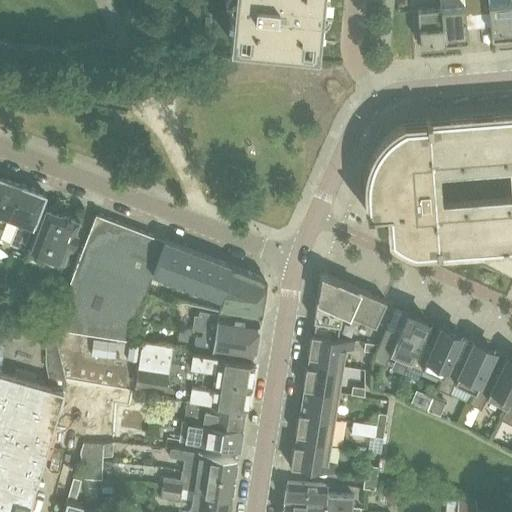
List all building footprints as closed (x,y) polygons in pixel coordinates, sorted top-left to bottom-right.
[(228,37),(284,42),(316,46),(319,16),(323,15),(325,12),(327,10),(329,6),(330,3),(331,3),(331,2),(330,1),(329,0),(224,0),(225,2),(228,5),(231,7),(228,37)] [(440,0),(441,6),(444,41),(468,39),(467,25),(478,24),(476,0),(440,0)] [(511,0),(476,0),(478,24),(490,23),(492,38),(511,36),(511,0)] [(421,43),(444,41),(441,6),(418,8),(421,43)] [(511,110),(430,116),(429,116),(429,118),(404,120),(404,123),(399,126),(394,129),(390,132),(385,136),(383,138),(380,142),(377,147),(374,152),(372,157),(370,162),(368,168),(367,173),(366,179),(366,185),(366,188),(367,203),(366,203),(366,211),(389,210),(391,235),(395,239),(400,242),(405,245),(411,247),(413,248),(414,251),(439,249),(439,250),(503,245),(503,244),(511,243),(511,110)] [(0,213),(8,216),(20,184),(0,176),(0,213)] [(44,193),(20,184),(8,216),(18,220),(9,244),(23,249),(44,193)] [(73,229),(78,217),(62,211),(61,212),(59,211),(59,208),(53,206),(48,207),(45,206),(25,257),(42,263),(43,261),(52,264),(56,255),(63,258),(68,242),(71,243),(76,230),(73,229)] [(146,293),(162,299),(176,302),(200,307),(260,316),(266,277),(96,213),(52,326),(54,326),(81,331),(128,338),(146,293)] [(18,271),(23,258),(11,254),(7,267),(18,271)] [(318,296),(316,296),(313,318),(315,319),(313,333),(337,336),(340,316),(348,312),(375,324),(386,299),(344,281),(344,282),(340,280),(339,279),(339,280),(335,278),(336,277),(320,270),(318,287),(319,287),(318,291),(317,292),(318,292),(318,296)] [(144,305),(140,315),(148,318),(151,307),(144,305)] [(0,328),(0,329),(19,335),(24,313),(6,307),(0,328)] [(197,328),(256,338),(259,319),(199,310),(199,315),(194,314),(192,328),(197,328)] [(391,351),(409,360),(410,360),(419,339),(420,339),(427,321),(406,312),(398,330),(386,325),(387,325),(385,324),(377,344),(374,351),(371,359),(385,365),(391,351)] [(145,325),(134,323),(134,324),(132,336),(143,338),(145,325)] [(423,366),(441,374),(442,375),(452,353),(452,354),(460,335),(439,326),(431,344),(420,339),(419,339),(410,360),(409,360),(403,372),(417,378),(423,366)] [(254,356),(256,338),(197,328),(194,347),(254,356)] [(138,365),(249,382),(253,361),(217,355),(217,356),(195,353),(138,339),(128,338),(81,331),(77,356),(138,365)] [(307,354),(309,355),(309,359),(308,359),(342,365),(345,347),(354,348),(355,339),(337,336),(313,333),(310,332),(307,354)] [(464,359),(452,354),(452,353),(442,375),(441,374),(435,386),(449,393),(455,380),(473,389),(474,390),(484,369),(485,369),(493,351),(472,341),(464,359)] [(374,351),(377,344),(365,342),(364,349),(374,351)] [(487,396),(505,405),(506,405),(511,392),(511,359),(505,356),(496,374),(485,369),(484,369),(474,390),(473,389),(467,401),(481,408),(487,396)] [(342,365),(308,359),(308,360),(309,360),(308,364),(305,364),(302,386),(304,386),(338,392),(342,365)] [(246,406),(249,382),(138,365),(135,386),(165,390),(165,389),(176,391),(176,394),(211,399),(210,400),(246,406)] [(0,509),(7,511),(26,511),(31,497),(48,441),(52,427),(63,389),(50,385),(34,381),(13,374),(0,370),(0,509)] [(381,380),(375,377),(372,386),(380,389),(382,388),(383,385),(381,380)] [(103,385),(66,382),(68,391),(72,409),(91,410),(101,411),(103,385)] [(350,393),(364,395),(364,387),(351,385),(350,393)] [(338,392),(304,386),(300,411),(334,416),(338,392)] [(511,423),(511,392),(506,405),(505,405),(499,417),(511,424),(511,423)] [(433,396),(427,409),(439,414),(444,401),(433,396)] [(185,418),(203,421),(242,429),(245,409),(188,400),(186,410),(185,418)] [(478,407),(469,402),(465,410),(475,414),(478,407)] [(113,413),(101,411),(91,410),(83,439),(112,441),(113,413)] [(298,410),(296,421),(294,433),(297,433),(296,437),(296,438),(330,443),(334,416),(300,411),(298,410)] [(378,412),(377,424),(385,425),(387,413),(378,412)] [(239,447),(242,429),(203,421),(185,418),(184,428),(182,438),(239,447)] [(383,437),(385,425),(377,424),(375,436),(383,437)] [(296,443),(293,442),(289,464),(334,471),(336,462),(327,461),(330,443),(296,438),(296,443)] [(80,450),(82,460),(102,461),(102,455),(112,454),(113,441),(112,441),(83,439),(80,450)] [(197,469),(235,475),(238,457),(200,451),(171,446),(170,455),(184,457),(182,468),(197,469)] [(102,461),(82,460),(87,479),(102,479),(102,461)] [(368,477),(376,478),(378,466),(370,465),(368,477)] [(232,494),(235,475),(197,469),(182,468),(180,478),(165,476),(163,484),(182,486),(232,494)] [(64,511),(97,511),(80,507),(82,503),(74,501),(81,477),(73,475),(63,511),(64,511)] [(376,478),(368,477),(364,476),(362,486),(375,488),(376,478)] [(326,483),(287,481),(282,511),(367,511),(368,507),(351,505),(352,493),(326,491),(326,483)] [(182,486),(163,484),(162,484),(161,495),(180,498),(180,496),(193,498),(191,510),(205,511),(228,511),(232,494),(182,486)] [(475,511),(474,500),(457,500),(456,511),(475,511)]
